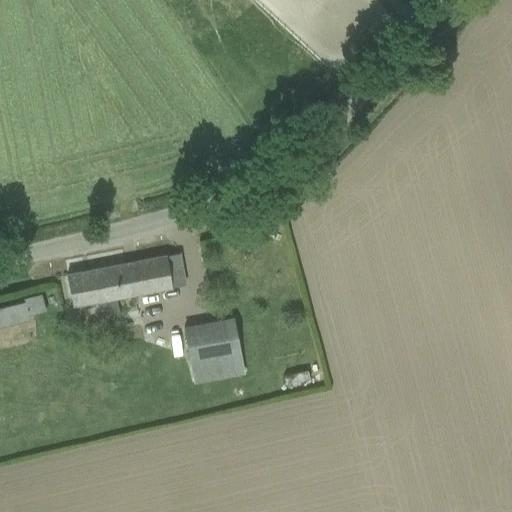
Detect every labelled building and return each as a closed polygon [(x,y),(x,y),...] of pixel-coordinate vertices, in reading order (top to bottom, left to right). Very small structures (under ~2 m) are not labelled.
[(179,253),(166,256),(67,275),(73,307),(99,302),(102,319),(119,315),(116,299),(185,286),(179,253)] [(24,302),(28,316),(46,311),(41,294),(24,299),(24,302)] [(28,316),(24,302),(0,308),(0,314),(3,327),(29,319),(28,316)] [(184,326),(190,362),(240,353),(234,317),(184,326)] [(284,375),(286,385),(309,380),(307,370),(284,375)]
